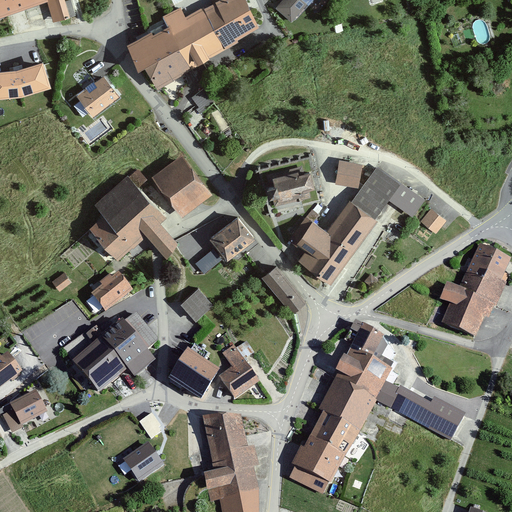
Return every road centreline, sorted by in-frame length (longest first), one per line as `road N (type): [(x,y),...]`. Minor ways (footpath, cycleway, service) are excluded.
road 1 (residential): [(118,0),(133,73),(328,315)]
road 2 (unclassified): [(511,219),(457,245),(361,311),(328,315)]
road 3 (residential): [(285,417),(206,410),(158,389)]
